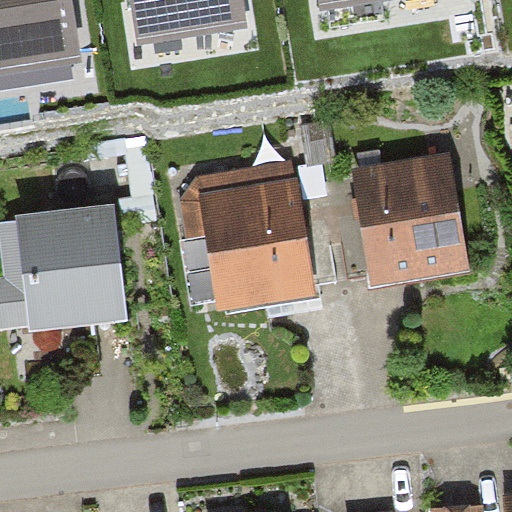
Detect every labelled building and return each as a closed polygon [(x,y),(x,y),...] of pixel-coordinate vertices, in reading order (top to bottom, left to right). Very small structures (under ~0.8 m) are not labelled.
[(0,0),(0,65),(75,55),(67,0),(0,0)] [(140,0),(146,35),(244,20),(240,0),(140,0)] [(458,153),(358,170),(377,282),(477,265),(458,153)] [(298,170),(202,188),(224,300),(319,282),(298,170)] [(125,209),(23,219),(33,328),(136,318),(125,209)]
